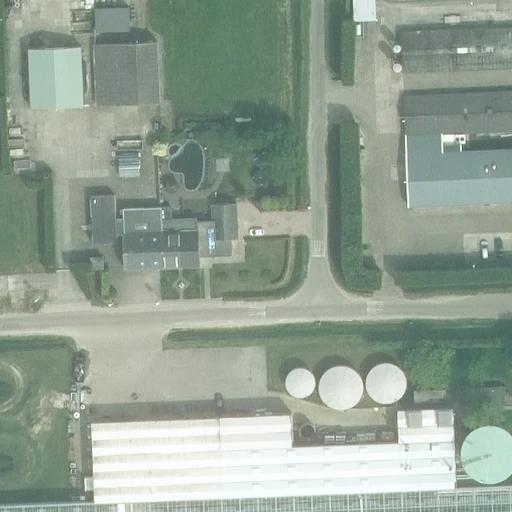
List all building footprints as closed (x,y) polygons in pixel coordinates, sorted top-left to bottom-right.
[(353,0),(354,18),(377,17),(375,0),(353,0)] [(92,10),(94,34),(131,31),(129,7),(92,10)] [(511,28),(401,34),(403,72),(511,66),(511,94),(404,98),(408,206),(511,201),(511,150),(462,152),(461,144),(443,145),(443,133),(511,130),(511,28)] [(94,44),(97,106),(160,103),(157,42),(94,44)] [(31,108),(84,106),(81,47),(28,49),(31,108)] [(150,120),(131,120),(131,139),(151,139),(150,120)] [(74,140),(74,166),(83,166),(83,140),(74,140)] [(134,164),(154,164),(153,145),(134,145),(134,164)] [(115,196),(92,197),(94,244),(118,243),(118,234),(125,234),(127,268),(164,267),(161,207),(124,208),(124,219),(116,219),(115,196)] [(172,207),(161,207),(164,267),(199,266),(199,257),(232,256),(231,240),(238,240),(236,204),(213,204),(214,225),(198,225),(198,220),(172,221),(172,207)] [(103,258),(91,258),(92,270),(103,269),(103,258)] [(95,501),(0,505),(0,511),(511,511),(511,484),(457,487),(455,439),(454,407),(397,409),(399,441),(358,443),(293,445),(292,425),(292,414),(268,415),(220,416),(92,421),(95,501)] [(462,451),(462,453),(462,456),(463,461),(465,465),(468,469),(472,473),(476,476),(481,478),(485,479),(490,480),(495,479),(500,478),(505,476),(509,473),(511,469),(511,431),(509,429),(505,426),(500,424),(495,422),(490,422),(485,422),(481,424),(476,426),(472,429),(468,432),(465,436),(463,441),(462,446),(462,451)]
